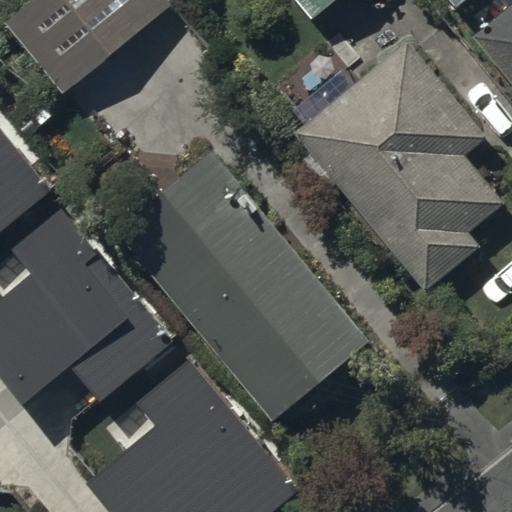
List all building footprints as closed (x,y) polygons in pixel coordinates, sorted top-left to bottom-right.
[(31,0),(8,19),(65,88),(172,1),(171,0),(31,0)] [(307,0),(316,10),(327,0),(307,0)] [(511,3),(479,31),(511,70),(511,3)] [(297,127),(428,287),(485,241),(472,225),(507,196),(467,148),(487,131),(409,36),(297,127)] [(371,337),(215,144),(117,223),(274,415),(371,337)] [(0,297),(0,337),(20,321),(0,297)] [(76,353),(30,390),(127,511),(175,511),(237,463),(120,317),(116,320),(105,306),(64,339),(76,353)] [(46,511),(0,456),(0,511),(46,511)]
